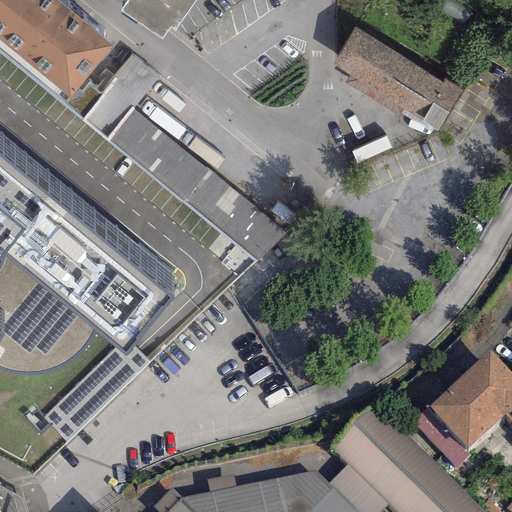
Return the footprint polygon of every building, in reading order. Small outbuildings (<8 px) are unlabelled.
[(54,0),(0,0),(0,40),(69,98),(112,46),(54,0)] [(195,0),(126,0),(119,11),(161,39),(169,27),(174,31),(195,0)] [(436,131),(461,91),(443,80),(442,82),(354,28),(332,65),(349,75),(344,83),(399,117),(403,111),(436,131)] [(130,55),(81,121),(106,141),(132,109),(159,76),(130,55)] [(285,232),(132,109),(106,141),(254,263),(256,260),(258,262),(285,232)] [(171,298),(0,156),(0,261),(4,255),(96,332),(125,357),(171,298)] [(96,332),(4,255),(0,261),(0,310),(8,315),(1,335),(0,337),(0,369),(8,372),(18,373),(33,373),(45,371),(60,366),(73,359),(82,350),(89,342),(96,332)] [(466,463),(508,427),(511,431),(511,390),(491,367),(429,421),(466,463)] [(477,511),(378,412),(333,457),(347,471),(328,490),(307,476),(184,509),(181,511),(477,511)]
